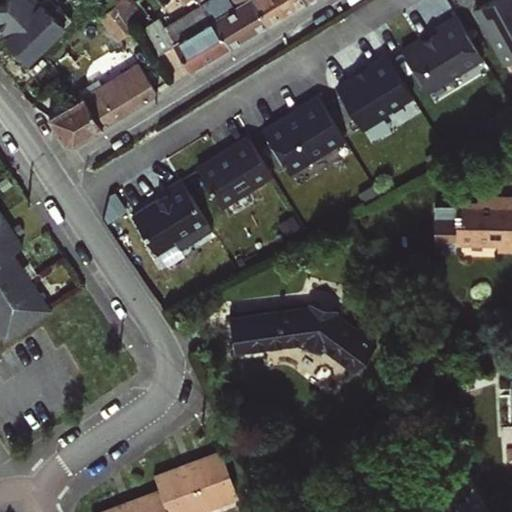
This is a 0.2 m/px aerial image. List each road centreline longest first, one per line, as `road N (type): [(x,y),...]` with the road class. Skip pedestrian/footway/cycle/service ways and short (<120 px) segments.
road 1 (residential): [(50,167),(165,341),(170,377),(153,404),(57,470),(39,503)]
road 2 (residential): [(50,167),(326,0)]
